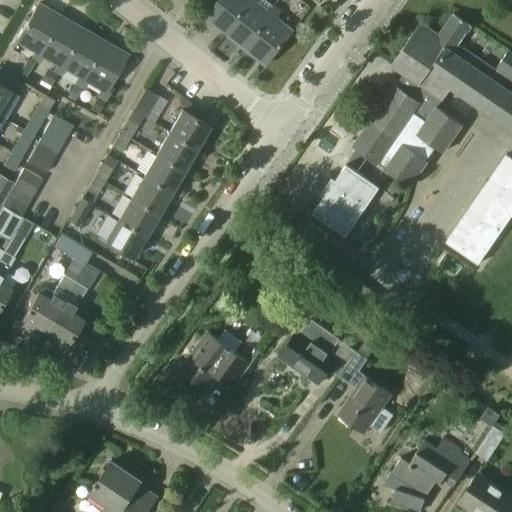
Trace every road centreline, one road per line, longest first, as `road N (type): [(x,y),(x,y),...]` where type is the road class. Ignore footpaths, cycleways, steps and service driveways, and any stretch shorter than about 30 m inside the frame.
road 1 (residential): [(86,413),(282,125)]
road 2 (residential): [(280,511),(166,440),(86,413)]
road 3 (residential): [(282,125),(120,0)]
road 4 (residential): [(282,125),(367,0)]
